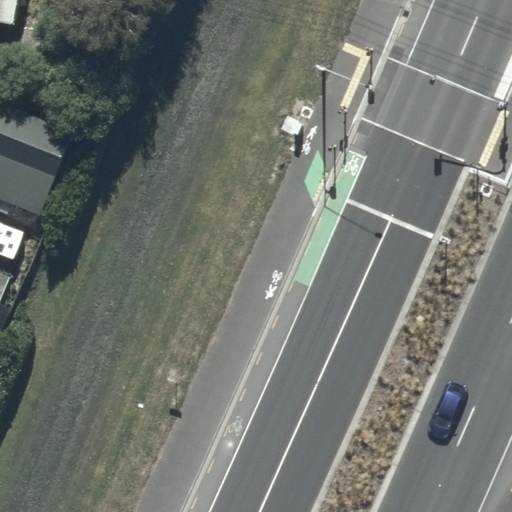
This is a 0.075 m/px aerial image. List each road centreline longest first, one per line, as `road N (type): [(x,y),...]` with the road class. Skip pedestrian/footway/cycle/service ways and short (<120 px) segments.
road 1 (trunk): [(265,511),(482,0)]
road 2 (trunk): [(511,316),(427,511)]
